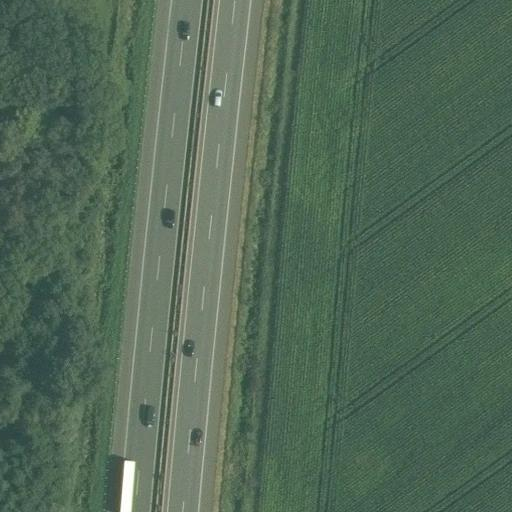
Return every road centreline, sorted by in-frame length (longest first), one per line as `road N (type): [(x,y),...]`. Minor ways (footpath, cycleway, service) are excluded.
road 1 (motorway): [(183,511),(236,0)]
road 2 (motorway): [(186,0),(134,511)]
